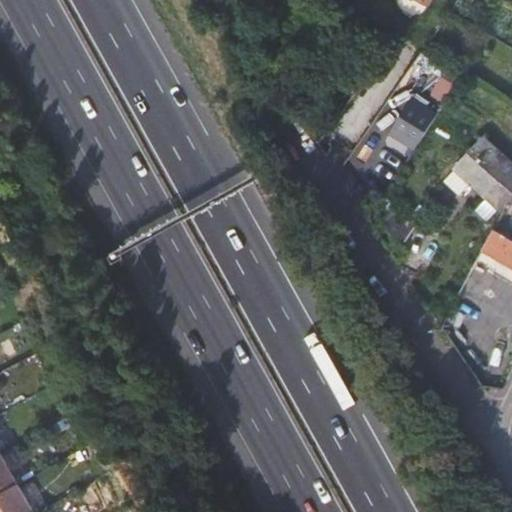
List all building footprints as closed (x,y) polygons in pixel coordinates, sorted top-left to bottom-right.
[(434,0),(414,0),(430,8),(434,0)] [(441,122),(416,106),(394,137),(420,154),(441,122)] [(471,185),(504,214),(509,205),(511,199),(511,169),(486,146),(460,175),(471,185)] [(471,185),(460,175),(450,186),(461,196),(471,185)] [(378,210),(399,240),(420,225),(398,195),(378,210)] [(511,239),(495,229),(486,245),(511,261),(511,239)] [(0,494),(17,485),(0,452),(0,494)] [(0,494),(0,511),(32,511),(17,485),(0,494)]
